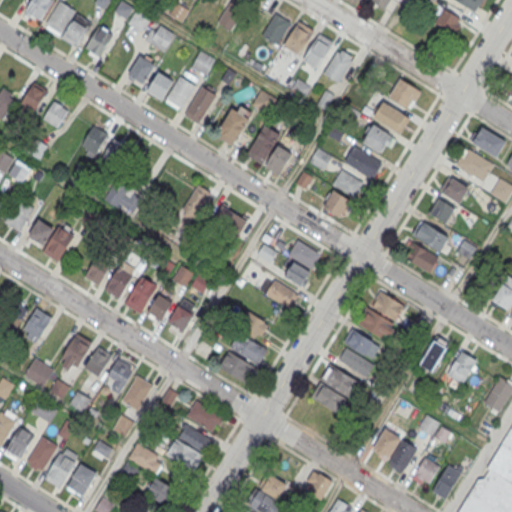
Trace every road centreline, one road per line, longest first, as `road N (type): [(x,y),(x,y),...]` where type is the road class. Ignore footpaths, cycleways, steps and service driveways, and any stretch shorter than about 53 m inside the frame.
road 1 (residential): [(511,349),(0,33)]
road 2 (residential): [(511,8),(202,511)]
road 3 (residential): [(411,511),(0,256)]
road 4 (residential): [(511,125),(308,0)]
